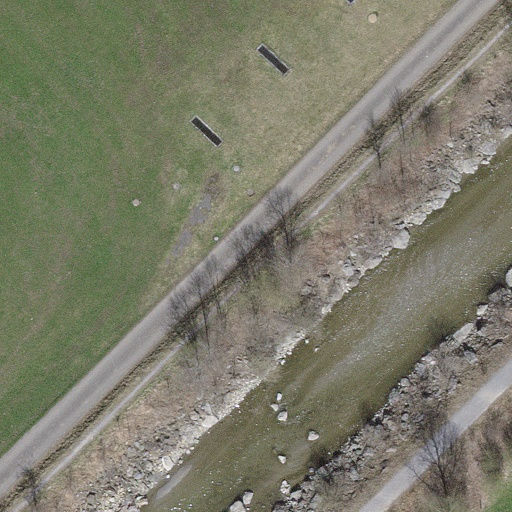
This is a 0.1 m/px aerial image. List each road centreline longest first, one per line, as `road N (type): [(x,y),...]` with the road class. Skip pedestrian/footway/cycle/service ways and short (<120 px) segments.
road 1 (track): [(0,482),(488,0)]
road 2 (track): [(511,377),(378,511)]
